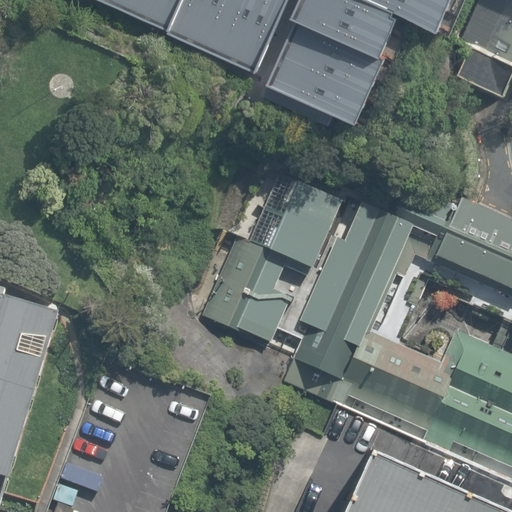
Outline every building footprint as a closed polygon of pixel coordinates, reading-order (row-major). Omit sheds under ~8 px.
[(102,0),(172,31),(186,0),(102,0)] [(186,0),(172,31),(171,34),(257,73),(291,0),(186,0)] [(302,0),(294,19),(299,21),(383,58),(400,19),(394,16),(396,11),(372,0),(302,0)] [(372,0),(396,11),(441,32),(455,0),(372,0)] [(511,0),(471,0),(455,39),(470,47),(458,74),(508,98),(511,88),(511,0)] [(383,58),(299,21),(270,85),(357,125),(386,60),(383,58)] [(511,479),(511,354),(455,332),(442,359),(397,337),(422,276),(472,298),(469,304),(511,322),(511,218),(507,216),(409,182),(395,214),(263,166),(231,233),(236,236),(203,315),(295,354),(287,375),(511,479)] [(5,293),(0,291),(0,503),(58,315),(3,300),(5,293)] [(511,511),(511,480),(339,404),(295,511),(511,511)]
